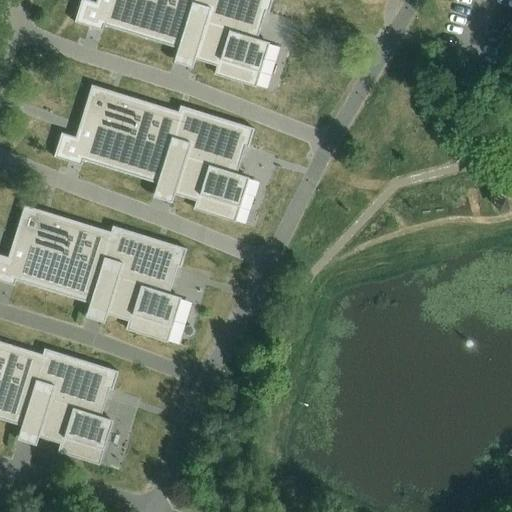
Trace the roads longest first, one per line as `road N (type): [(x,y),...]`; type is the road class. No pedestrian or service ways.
road 1 (residential): [(336,144),(17,30)]
road 2 (residential): [(266,261),(0,155)]
road 3 (residential): [(204,380),(0,309)]
road 4 (residential): [(336,144),(415,0)]
road 5 (residential): [(0,465),(153,506)]
road 6 (residential): [(266,261),(336,144)]
road 7 (residential): [(153,506),(204,380)]
road 8 (residential): [(204,380),(266,261)]
